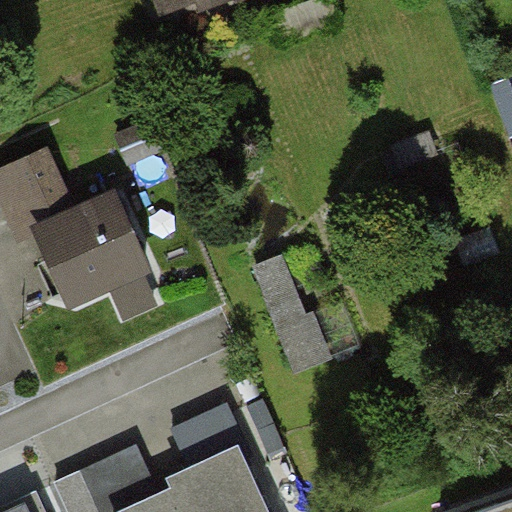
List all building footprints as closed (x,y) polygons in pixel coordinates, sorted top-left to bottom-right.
[(169,0),(179,26),(250,0),(169,0)] [(70,149),(0,177),(0,199),(22,254),(47,244),(78,321),(171,283),(140,206),(100,222),(70,149)] [(254,262),(307,370),(383,332),(330,224),(254,262)] [(191,511),(272,511),(235,429),(168,459),(191,511)] [(110,511),(191,511),(168,459),(100,489),(110,511)] [(0,511),(47,511),(39,494),(0,511)] [(511,511),(511,497),(472,511),(511,511)]
